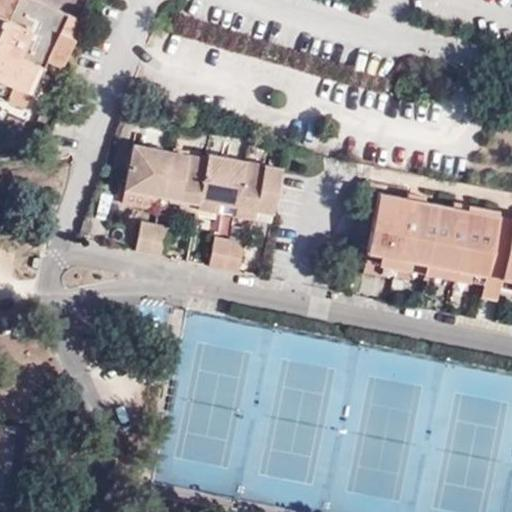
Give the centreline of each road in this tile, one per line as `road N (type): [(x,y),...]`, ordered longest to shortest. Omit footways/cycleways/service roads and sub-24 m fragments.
road 1 (residential): [(511,353),(182,305),(164,278)]
road 2 (residential): [(138,0),(51,248)]
road 3 (residential): [(272,0),(511,78)]
road 4 (residential): [(36,313),(22,412),(88,461),(85,511)]
road 5 (residential): [(36,313),(164,278)]
